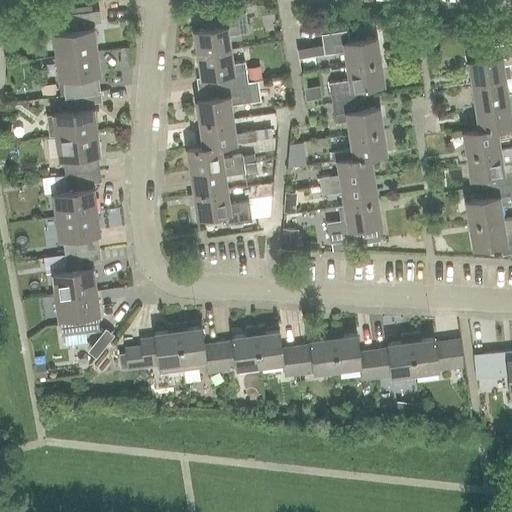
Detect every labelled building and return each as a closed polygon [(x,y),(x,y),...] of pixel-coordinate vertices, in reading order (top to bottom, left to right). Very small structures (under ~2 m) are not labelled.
[(54,33),(57,56),(97,50),(94,27),(93,27),(93,23),(101,21),(100,10),(66,14),(68,31),(54,33)] [(194,30),(198,53),(231,49),(229,34),(249,32),(246,11),(220,15),(221,26),(194,30)] [(345,50),(347,65),(381,60),(377,37),(350,41),(348,29),(322,33),(324,44),(325,54),(345,50)] [(469,60),(472,84),(505,79),(503,64),(511,63),(511,42),(494,45),(496,56),(469,60)] [(325,54),(324,44),(298,48),(299,57),(325,54)] [(122,65),(134,65),(135,50),(135,47),(122,49),(122,65)] [(233,63),(231,49),(198,53),(201,77),(220,74),(222,85),(248,81),(245,61),(233,63)] [(100,73),(97,50),(57,56),(60,79),(64,78),(66,94),(100,90),(98,74),(100,73)] [(384,83),(381,60),(347,65),(350,79),(329,82),(332,102),(359,98),(357,87),(384,83)] [(249,79),(261,77),(259,65),(247,67),(249,79)] [(511,91),(507,93),(505,79),(472,84),(476,106),(511,100),(511,91)] [(231,104),(251,101),(261,100),(258,80),(248,81),(222,85),(223,96),(196,100),(200,123),(233,118),(231,104)] [(102,101),(100,90),(66,94),(68,111),(53,113),(54,115),(48,115),(50,135),(49,135),(50,136),(56,136),(97,130),(94,107),(93,107),(92,102),(102,101)] [(360,109),(359,98),(332,102),(335,122),(348,120),(350,134),(383,129),(379,106),(360,109)] [(511,109),(511,100),(476,106),(479,129),(480,129),(511,124),(511,122),(510,110),(511,109)] [(235,132),(233,118),(200,123),(203,145),(203,146),(220,143),(221,144),(242,141),(242,142),(257,139),(255,130),(235,132)] [(511,124),(480,129),(479,129),(464,131),(467,154),(500,149),(498,135),(511,132),(511,124)] [(271,127),(255,130),(257,139),(273,137),(271,127)] [(386,153),(383,129),(350,134),(352,148),(332,152),(333,161),(338,160),(338,159),(370,154),(371,155),(386,153)] [(100,153),(97,130),(56,136),(59,159),(64,158),(66,174),(100,169),(98,154),(100,153)] [(222,157),(221,144),(220,143),(203,146),(203,145),(187,147),(191,171),(244,163),(243,154),(222,157)] [(511,182),(511,146),(500,149),(467,154),(471,177),(490,174),(492,185),(511,182)] [(374,177),(371,155),(370,154),(338,159),(338,160),(340,173),(320,176),(321,185),(374,177)] [(256,161),(244,163),(245,172),(258,170),(256,161)] [(225,175),(245,172),(244,163),(191,171),(194,193),(188,194),(227,189),(225,175)] [(92,182),(101,181),(100,169),(66,174),(68,190),(53,192),(56,215),(96,210),(93,187),(92,182)] [(377,200),(374,177),(321,185),(322,194),(342,190),(345,205),(377,200)] [(511,202),(511,182),(492,185),(493,196),(466,201),(470,224),(503,219),(500,205),(511,202)] [(229,203),(227,189),(188,194),(189,204),(195,203),(197,217),(225,213),(226,224),(252,220),(249,200),(229,203)] [(296,213),(298,192),(285,192),(284,212),(296,213)] [(381,223),(377,200),(345,205),(347,219),(326,222),(330,242),(332,242),(351,239),(354,238),(355,243),(380,239),(378,223),(381,223)] [(99,233),(96,210),(56,215),(59,238),(63,238),(65,254),(100,250),(98,233),(99,233)] [(511,231),(505,233),(503,219),(470,224),(474,247),(500,243),(502,254),(511,252),(511,231)] [(293,250),(294,229),(282,228),(281,249),(293,250)] [(353,247),(351,239),(332,242),(333,250),(353,247)] [(101,261),(100,250),(65,254),(67,270),(53,272),(56,295),(96,290),(93,267),(92,267),(92,262),(101,261)] [(99,313),(96,290),(56,295),(59,318),(61,318),(63,334),(99,330),(97,313),(99,313)] [(222,369),(218,342),(204,343),(202,326),(187,328),(186,321),(177,323),(183,369),(207,366),(207,371),(222,369)] [(183,369),(177,323),(168,324),(169,330),(154,332),(155,336),(140,338),(141,345),(125,347),(125,353),(119,354),(121,368),(127,367),(127,368),(159,364),(160,372),(183,369)] [(300,373),(296,345),(282,347),(280,330),(265,332),(264,325),(255,326),(260,365),(283,362),(285,375),(300,373)] [(260,365),(255,326),(246,327),(246,334),(232,336),(232,340),(218,342),(222,369),(260,365)] [(377,377),(373,349),(359,351),(357,333),(343,335),(342,329),(333,330),(338,368),(361,365),(363,379),(377,377)] [(338,368),(333,330),(323,331),(324,337),(310,339),(310,343),(296,345),(300,373),(338,368)] [(453,367),(450,339),(435,341),(435,337),(420,339),(419,332),(410,334),(415,372),(453,367)] [(415,372),(410,334),(401,335),(402,341),(387,343),(387,347),(373,349),(377,377),(415,372)] [(511,398),(511,349),(474,353),(476,378),(509,375),(511,398)] [(36,378),(46,377),(44,363),(34,364),(36,378)] [(55,383),(41,386),(43,395),(56,393),(55,383)]
